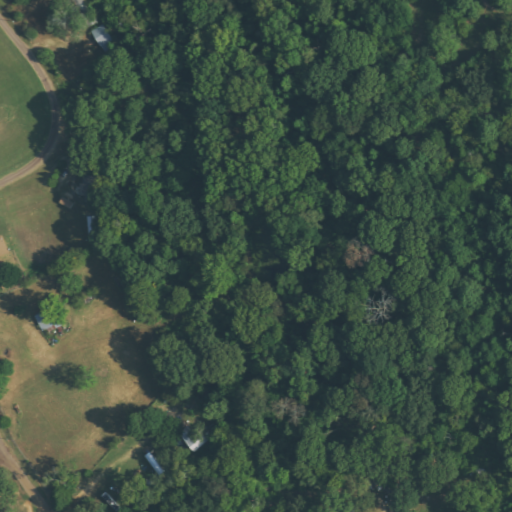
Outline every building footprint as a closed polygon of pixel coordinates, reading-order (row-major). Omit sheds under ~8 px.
[(116,45),(103,24),(91,32),(104,53),(116,45)] [(86,177),(87,202),(107,202),(106,176),(86,177)] [(98,216),(89,217),(90,241),(99,241),(98,216)] [(0,257),(12,254),(5,236),(0,237),(0,257)] [(36,316),(43,331),(62,322),(54,307),(36,316)] [(197,451),(208,442),(192,424),(182,434),(197,451)]
